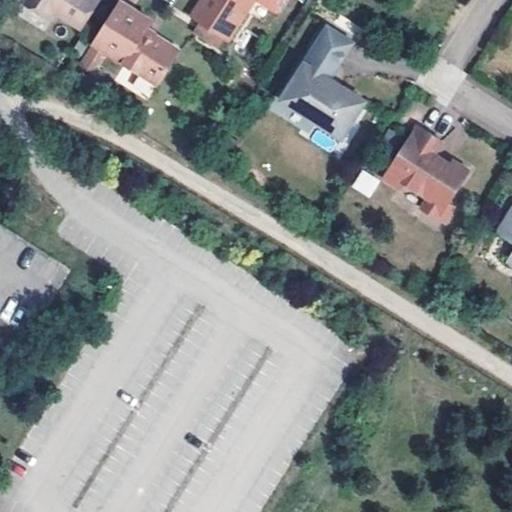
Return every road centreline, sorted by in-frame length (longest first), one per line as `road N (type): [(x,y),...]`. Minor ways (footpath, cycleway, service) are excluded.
road 1 (track): [(18,110),(32,99),(73,107),(511,377)]
road 2 (residential): [(492,0),(449,72),(457,90),(511,125)]
